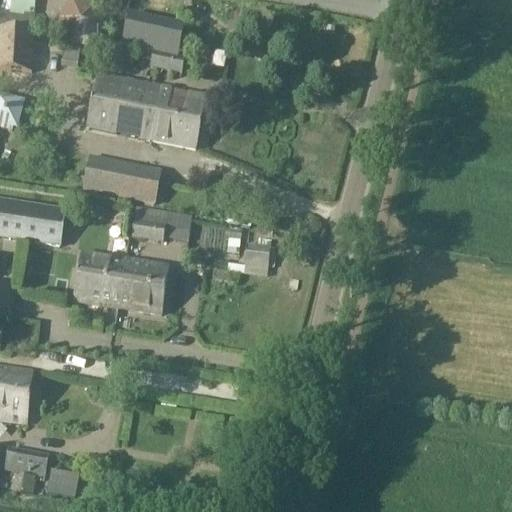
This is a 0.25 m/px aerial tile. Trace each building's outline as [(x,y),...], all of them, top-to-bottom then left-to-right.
[(55,23),(65,47),(81,49),(90,51),(106,31),(97,7),(72,3),(55,23)] [(34,16),(0,14),(0,72),(31,74),(34,16)] [(129,15),(122,48),(136,51),(153,54),(151,63),(150,70),(181,77),(185,61),(178,60),(185,27),(129,15)] [(97,77),(86,130),(149,142),(154,114),(144,112),(149,87),(97,77)] [(149,87),(144,112),(154,114),(149,142),(192,151),(203,98),(149,87)] [(0,131),(12,134),(13,130),(17,131),(24,102),(18,101),(0,95),(0,131)] [(160,173),(89,159),(83,192),(154,206),(160,173)] [(0,238),(59,247),(64,212),(0,202),(0,238)] [(164,228),(132,224),(130,240),(162,243),(164,228)] [(245,247),(243,264),(267,267),(270,251),(245,247)] [(73,304),(119,311),(126,263),(80,256),(73,304)] [(168,269),(126,263),(119,311),(160,317),(168,269)] [(32,374),(0,369),(0,422),(25,426),(32,374)] [(9,452),(6,469),(45,476),(48,459),(9,452)]
